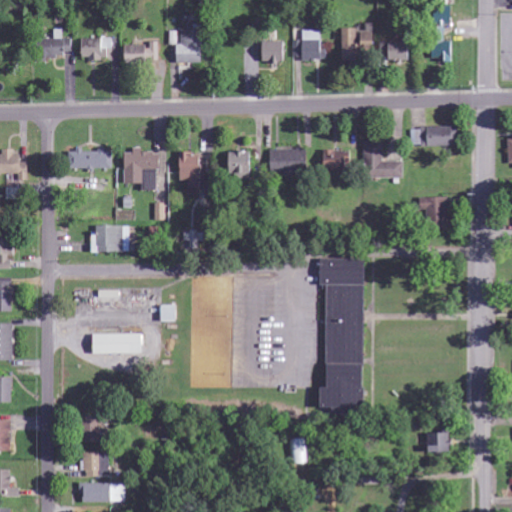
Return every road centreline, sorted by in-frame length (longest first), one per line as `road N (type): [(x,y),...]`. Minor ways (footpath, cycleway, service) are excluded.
road 1 (residential): [(511,102),(0,118)]
road 2 (residential): [(486,511),(485,0)]
road 3 (residential): [(49,511),(48,116)]
